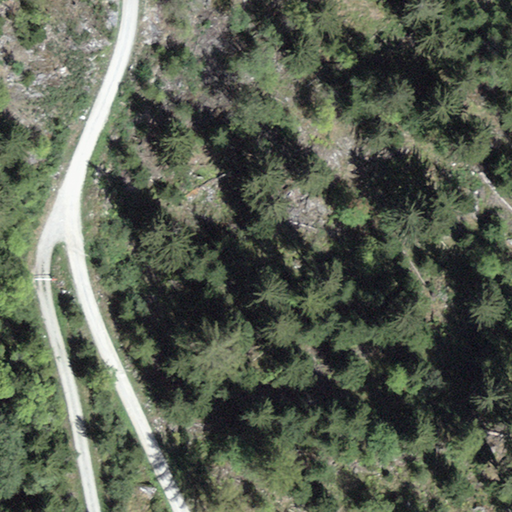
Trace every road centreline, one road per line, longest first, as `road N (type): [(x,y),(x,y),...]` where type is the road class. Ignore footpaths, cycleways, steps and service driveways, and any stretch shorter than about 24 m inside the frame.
road 1 (track): [(101,511),(86,423),(54,323),(52,281),(129,27),(128,0)]
road 2 (track): [(61,236),(179,511)]
